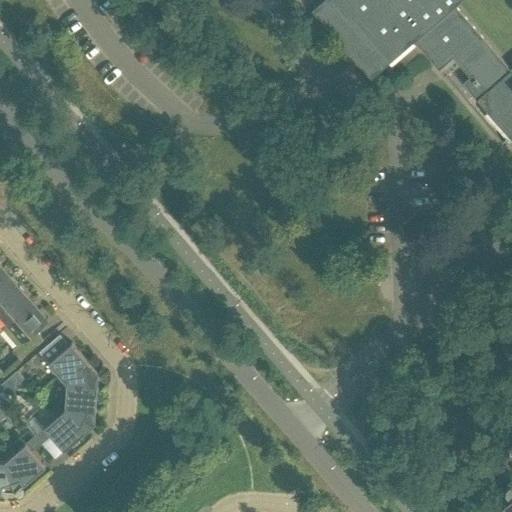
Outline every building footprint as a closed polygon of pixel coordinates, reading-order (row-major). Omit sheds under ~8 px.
[(323,0),(312,10),(371,79),(415,41),(439,69),(454,57),(470,76),(463,82),(511,139),(511,67),(510,69),(455,6),(461,0),(323,0)] [(2,272),(0,273),(0,302),(19,285),(11,276),(8,278),(2,272)] [(19,285),(0,302),(0,317),(6,324),(7,325),(20,314),(31,304),(25,297),(27,295),(19,285)] [(7,325),(6,324),(2,328),(17,346),(12,350),(20,359),(43,339),(35,330),(48,319),(39,309),(37,311),(31,304),(20,314),(7,325)] [(69,344),(60,333),(39,351),(66,383),(93,374),(90,370),(88,365),(90,363),(71,342),(69,344)] [(18,370),(8,378),(16,386),(25,378),(18,370)] [(65,408),(90,421),(91,416),(92,411),(95,411),(97,385),(94,385),(93,380),(93,374),(66,383),(65,408)] [(0,385),(0,387),(5,394),(15,394),(16,386),(8,378),(0,385)] [(0,394),(0,420),(13,409),(0,394)] [(86,425),(90,421),(65,408),(34,435),(41,443),(51,435),(64,450),(85,431),(83,429),(86,425)] [(32,451),(41,443),(34,435),(4,461),(13,488),(17,484),(22,482),(24,484),(45,466),(32,451)] [(13,488),(4,461),(0,460),(0,491),(2,491),(2,489),(7,488),(13,488)]
